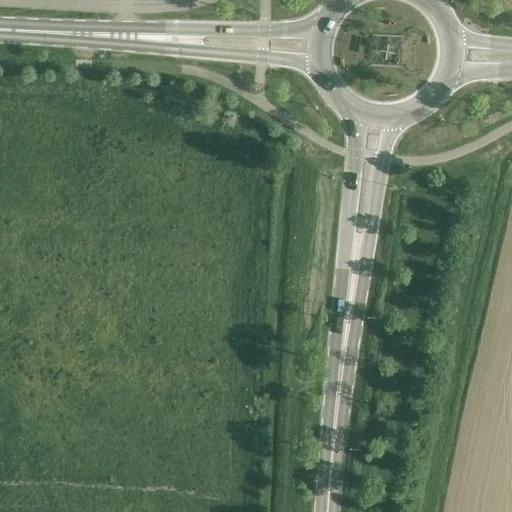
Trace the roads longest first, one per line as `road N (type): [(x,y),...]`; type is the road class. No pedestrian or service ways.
road 1 (primary): [(327,511),(350,298)]
road 2 (secondary): [(126,36),(323,70)]
road 3 (secondary): [(325,26),(126,36)]
road 4 (primary): [(352,107),(350,298)]
road 5 (primary): [(350,298),(396,116)]
road 6 (secondary): [(126,36),(0,29)]
